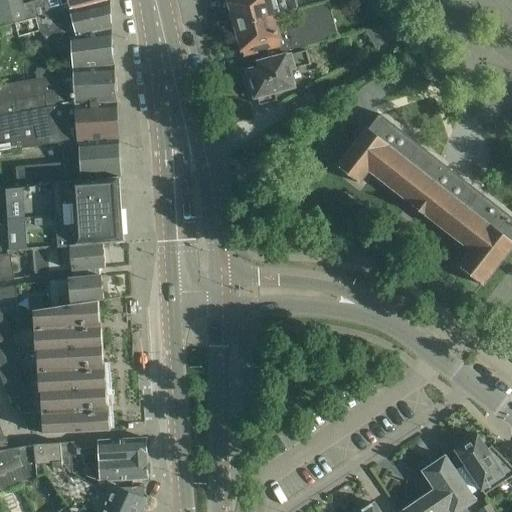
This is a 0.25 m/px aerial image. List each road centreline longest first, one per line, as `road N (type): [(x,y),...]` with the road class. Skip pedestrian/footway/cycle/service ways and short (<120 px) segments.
road 1 (tertiary): [(214,275),(196,147),(177,69),(160,41)]
road 2 (tertiary): [(160,41),(171,275)]
road 3 (tertiary): [(216,511),(215,305)]
road 4 (tertiary): [(173,306),(187,511)]
road 5 (unclassified): [(375,314),(328,284),(214,275)]
road 6 (unclassified): [(511,415),(375,314)]
road 7 (unclassified): [(215,305),(375,314)]
